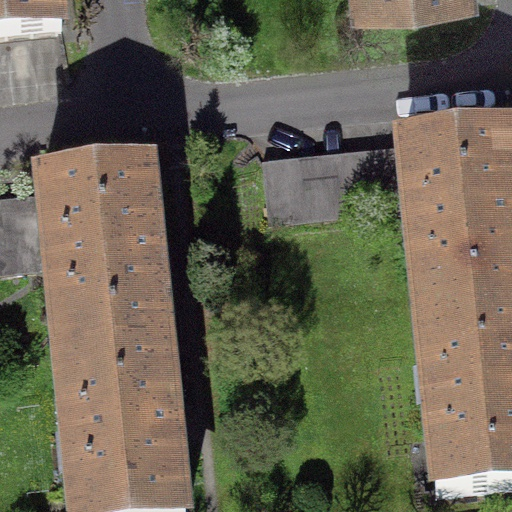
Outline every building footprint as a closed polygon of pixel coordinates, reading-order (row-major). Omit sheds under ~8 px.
[(0,0),(0,41),(61,36),(57,0),(0,0)] [(407,214),(418,325),(511,315),(511,149),(511,139),(401,150),(401,152),(407,214)] [(407,214),(401,152),(332,159),(262,166),(268,227),(407,214)] [(40,186),(58,361),(167,350),(158,262),(150,175),(40,186)] [(0,275),(37,272),(30,208),(0,211),(0,275)] [(511,315),(418,325),(435,499),(511,491),(511,315)] [(58,361),(72,511),(183,511),(176,436),(167,350),(58,361)]
